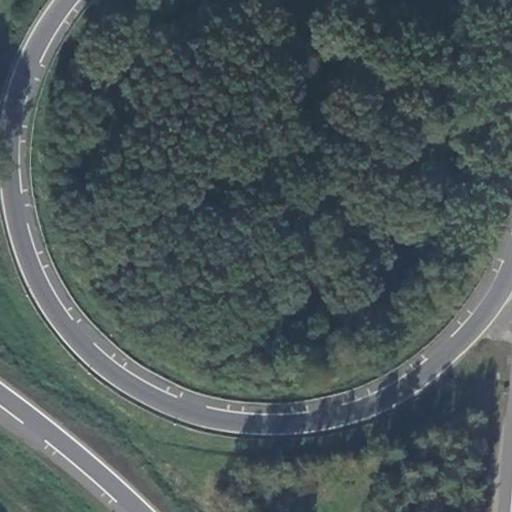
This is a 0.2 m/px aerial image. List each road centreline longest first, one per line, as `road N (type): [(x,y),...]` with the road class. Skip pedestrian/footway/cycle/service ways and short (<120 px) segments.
road 1 (trunk): [(511,266),(487,310),(441,359),(384,398),(331,418),(222,419),(125,380),(83,345),(50,302),(13,202),(9,148),(21,85),(65,0)]
road 2 (trunk): [(0,393),(143,511)]
